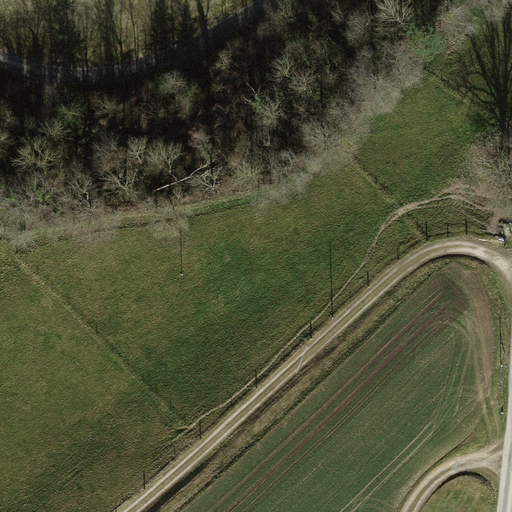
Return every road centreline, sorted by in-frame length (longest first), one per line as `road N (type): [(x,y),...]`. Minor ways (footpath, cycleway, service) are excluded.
road 1 (track): [(132,511),(419,257),(465,245),(511,271)]
road 2 (track): [(274,0),(143,68),(77,70),(0,53)]
